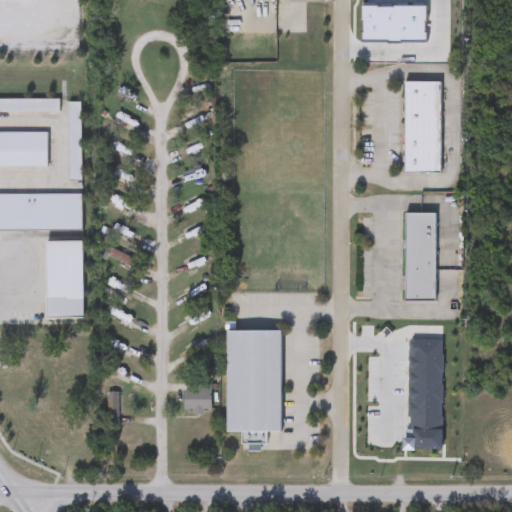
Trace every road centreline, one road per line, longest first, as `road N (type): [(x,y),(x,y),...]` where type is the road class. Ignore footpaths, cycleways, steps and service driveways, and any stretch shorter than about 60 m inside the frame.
road 1 (tertiary): [(0,493),(511,494)]
road 2 (residential): [(341,494),(340,0)]
